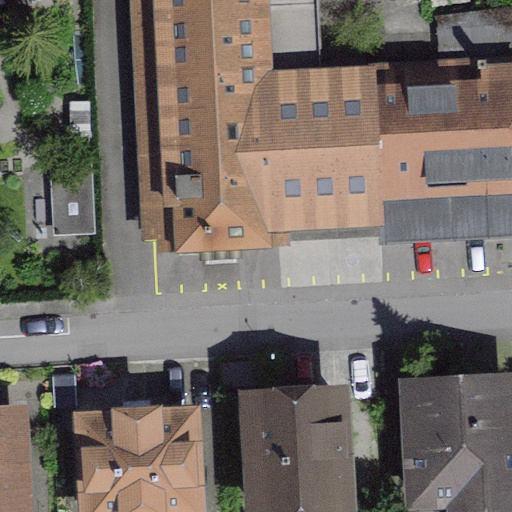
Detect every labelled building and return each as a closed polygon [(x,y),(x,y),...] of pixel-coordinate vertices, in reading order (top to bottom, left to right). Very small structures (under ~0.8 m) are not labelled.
[(274,0),(150,0),(165,246),(390,234),(389,203),(511,196),(511,62),(279,75),(274,0)] [(59,179),(57,218),(93,220),(95,181),(59,179)] [(511,377),(402,385),(410,511),(483,511),(511,510),(511,377)] [(358,511),(353,391),(243,396),(248,511),(358,511)] [(36,511),(33,412),(0,412),(0,511),(36,511)] [(206,511),(201,413),(77,420),(82,511),(206,511)]
